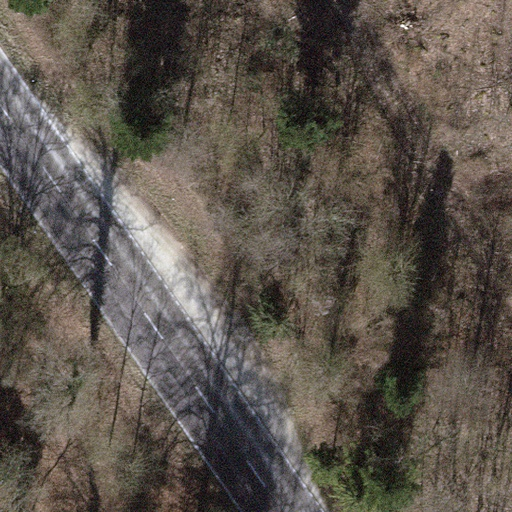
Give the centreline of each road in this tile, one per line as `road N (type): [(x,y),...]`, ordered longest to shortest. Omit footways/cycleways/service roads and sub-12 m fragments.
road 1 (primary): [(286,511),(0,100)]
road 2 (track): [(346,0),(511,283)]
road 3 (track): [(78,214),(49,342),(78,439),(117,511)]
